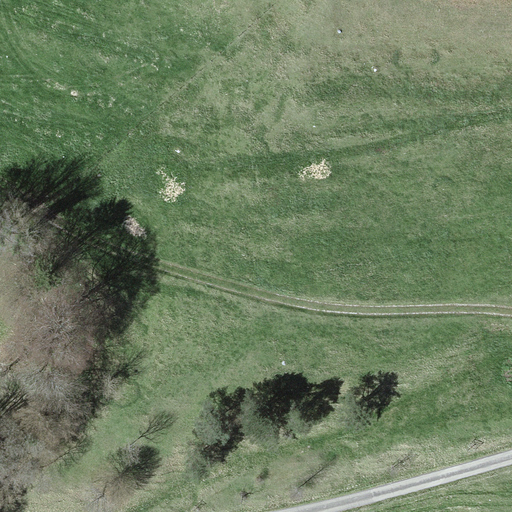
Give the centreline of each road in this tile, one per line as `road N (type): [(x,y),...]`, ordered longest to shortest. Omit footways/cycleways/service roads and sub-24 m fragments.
road 1 (track): [(0,181),(90,239),(266,295),(329,307),(511,311)]
road 2 (track): [(305,511),(511,455)]
